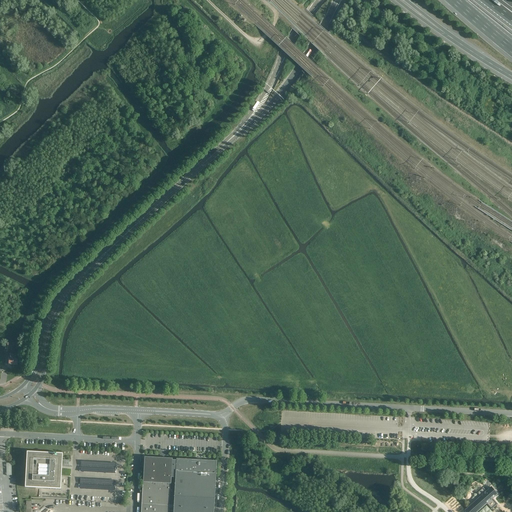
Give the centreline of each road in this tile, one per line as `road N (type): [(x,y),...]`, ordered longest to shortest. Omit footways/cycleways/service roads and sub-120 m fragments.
road 1 (track): [(182,0),(247,63),(233,96),(170,145),(116,66)]
road 2 (track): [(160,166),(40,278),(0,263)]
road 3 (unclassified): [(219,417),(248,399),(408,408)]
road 4 (secondary): [(224,144),(301,68),(339,0)]
road 5 (secondary): [(320,0),(224,144)]
road 6 (track): [(168,173),(108,82),(65,124)]
road 7 (secondary): [(39,384),(54,317),(115,243)]
road 8 (secondary): [(115,243),(53,302),(35,365)]
road 9 (secondary): [(224,144),(115,243)]
